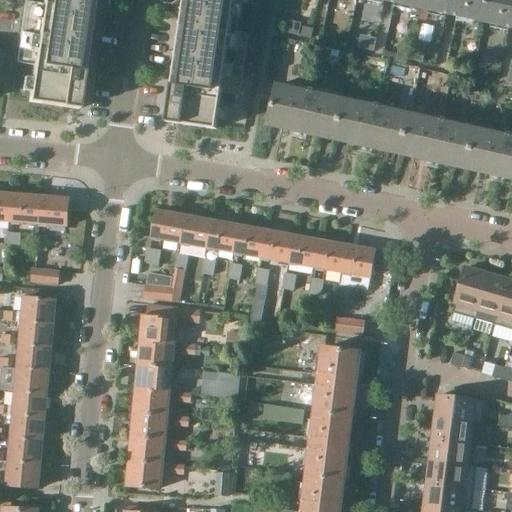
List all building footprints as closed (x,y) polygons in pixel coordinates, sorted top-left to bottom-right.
[(38,0),(24,0),(16,60),(34,62),(29,100),(79,107),(94,0),(43,0),(43,1),(38,0)] [(185,0),(168,120),(218,127),(224,90),(241,93),(250,31),(233,28),(236,0),(185,0)] [(422,0),(382,0),(421,8),(422,0)] [(488,0),(422,0),(421,8),(483,22),(488,0)] [(511,28),(511,0),(488,0),(483,22),(511,28)] [(314,28),(301,26),(299,35),(312,38),(314,28)] [(385,50),(383,59),(407,64),(409,55),(385,50)] [(336,140),(344,101),(276,85),(276,87),(277,87),(268,124),(267,124),(267,125),(336,140)] [(482,95),(472,93),(469,107),(479,109),(482,95)] [(410,115),(344,101),(336,140),(402,155),(410,115)] [(477,130),(410,115),(402,155),(468,170),(477,130)] [(468,170),(511,179),(511,138),(477,130),(468,170)] [(14,196),(0,194),(0,220),(12,221),(14,196)] [(12,221),(39,224),(41,198),(14,196),(12,221)] [(68,200),(41,198),(39,224),(66,226),(66,227),(67,227),(69,199),(68,199),(68,200)] [(181,243),(185,217),(160,213),(160,212),(158,212),(154,239),(155,239),(155,238),(181,243)] [(185,217),(181,243),(208,248),(212,222),(185,217)] [(212,222),(208,248),(235,253),(240,227),(212,222)] [(240,227),(235,253),(262,258),(267,232),(240,227)] [(267,232),(262,258),(289,263),(294,237),(267,232)] [(10,248),(20,248),(21,234),(11,233),(10,248)] [(36,269),(46,270),(49,235),(39,234),(36,269)] [(316,268),(321,242),(294,237),(289,263),(316,268)] [(343,273),(348,247),(321,242),(316,268),(343,273)] [(370,278),(370,279),(375,251),(374,252),(348,247),(343,273),(370,278)] [(161,252),(152,250),(150,265),(159,266),(161,252)] [(180,255),(176,278),(174,289),(173,290),(171,301),(180,302),(189,257),(180,255)] [(217,260),(206,258),(203,274),(214,276),(217,260)] [(244,266),(233,264),(230,280),(241,282),(244,266)] [(256,284),(265,286),(267,286),(270,270),(259,268),(256,284)] [(34,269),(33,269),(31,282),(32,282),(57,285),(59,272),(58,272),(34,269)] [(488,275),(466,269),(453,313),(475,320),(488,275)] [(149,285),(174,289),(176,278),(151,274),(149,285)] [(298,275),(287,274),(285,290),(295,292),(298,275)] [(488,275),(475,320),(495,326),(509,281),(488,275)] [(325,280),(314,278),(312,294),(323,296),(325,280)] [(511,282),(509,281),(495,326),(511,330),(511,282)] [(351,301),(353,285),(342,283),(339,298),(351,301)] [(173,290),(147,286),(145,300),(146,300),(146,299),(170,302),(171,302),(171,301),(173,290)] [(266,299),(255,297),(251,320),(262,322),(266,299)] [(23,322),(54,325),(56,302),(25,299),(23,322)] [(150,318),(176,321),(200,323),(202,311),(151,306),(150,318)] [(18,311),(0,309),(0,320),(17,322),(18,311)] [(176,321),(150,318),(145,318),(145,316),(144,316),(142,342),(174,345),(176,321)] [(362,335),(363,336),(365,322),(364,322),(339,319),(338,319),(337,332),(338,332),(341,333),(362,335)] [(23,322),(21,346),(52,349),(54,325),(23,322)] [(249,335),(231,333),(229,347),(247,349),(249,335)] [(1,334),(1,344),(16,345),(16,334),(1,334)] [(142,342),(140,366),(172,369),(174,345),(142,342)] [(19,369),(50,372),(52,349),(21,346),(19,369)] [(207,348),(197,347),(185,346),(184,354),(196,356),(196,357),(206,358),(207,348)] [(325,349),(317,413),(353,417),(361,353),(325,349)] [(451,365),(461,368),(464,357),(455,354),(451,365)] [(0,356),(0,367),(14,368),(14,358),(0,356)] [(470,371),(474,359),(464,357),(461,368),(470,371)] [(140,366),(137,390),(169,393),(172,369),(140,366)] [(502,380),(505,369),(496,366),(493,377),(502,380)] [(17,393),(47,395),(50,372),(19,369),(17,393)] [(511,383),(511,381),(511,370),(505,369),(502,380),(511,383)] [(194,380),(195,371),(182,370),(182,379),(194,380)] [(169,393),(137,390),(135,414),(167,417),(169,393)] [(14,416),(45,419),(47,395),(17,393),(14,416)] [(192,404),(193,395),(180,394),(179,403),(192,404)] [(436,419),(482,425),(485,402),(439,396),(436,419)] [(0,404),(0,415),(10,416),(10,405),(0,404)] [(353,417),(317,413),(309,477),(345,481),(353,417)] [(135,414),(133,438),(165,441),(167,417),(135,414)] [(12,439),(43,442),(45,419),(14,416),(12,439)] [(189,428),(190,419),(178,418),(177,427),(189,428)] [(433,440),(474,445),(476,425),(482,426),(482,425),(436,419),(433,440)] [(133,438),(131,462),(162,465),(165,441),(133,438)] [(10,463),(41,466),(43,442),(12,439),(10,463)] [(471,466),(474,445),(433,440),(430,462),(477,467),(471,466)] [(187,452),(188,443),(176,442),(175,451),(187,452)] [(162,465),(131,462),(128,488),(129,488),(129,487),(160,490),(162,465)] [(474,489),(477,467),(430,462),(428,484),(474,489)] [(41,466),(10,463),(8,486),(39,489),(41,466)] [(185,476),(186,468),(173,466),(173,475),(185,476)] [(216,473),(215,496),(228,496),(229,474),(216,473)] [(340,511),(345,481),(309,477),(304,511),(340,511)] [(474,489),(428,484),(425,505),(471,511),(474,489)] [(0,511),(37,511),(38,511),(12,510),(12,500),(0,499),(0,511)]
